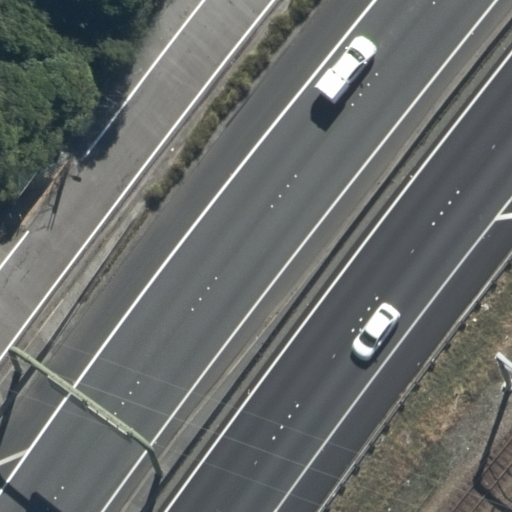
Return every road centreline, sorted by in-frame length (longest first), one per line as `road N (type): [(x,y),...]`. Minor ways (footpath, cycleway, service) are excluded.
road 1 (trunk): [(45,511),(435,0)]
road 2 (trunk): [(511,126),(222,511)]
